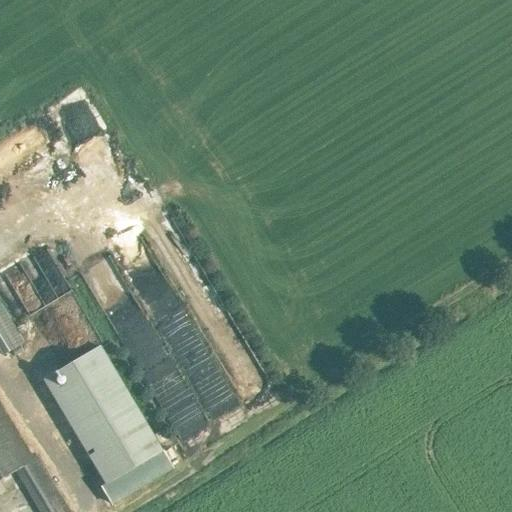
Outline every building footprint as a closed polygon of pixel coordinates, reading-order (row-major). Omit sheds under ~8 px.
[(125,164),(81,192),(94,212),(138,184),(125,164)] [(0,222),(44,197),(29,171),(0,187),(0,222)] [(49,247),(31,256),(36,267),(28,271),(45,306),(72,293),(49,247)] [(0,349),(4,356),(24,343),(0,305),(0,349)] [(163,344),(135,358),(170,428),(198,414),(163,344)] [(0,480),(16,471),(40,511),(68,511),(37,458),(34,460),(0,402),(0,480)] [(101,482),(114,503),(171,468),(159,448),(101,482)]
